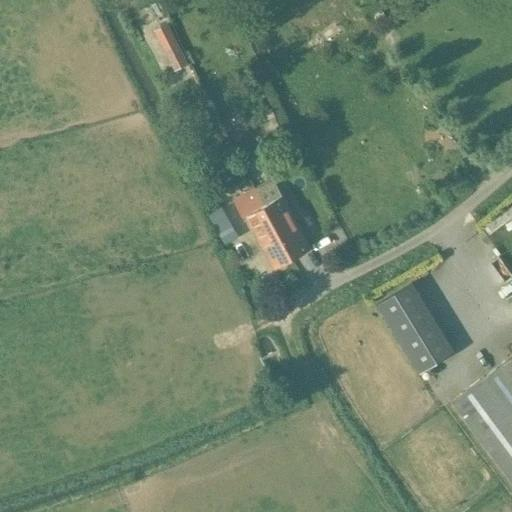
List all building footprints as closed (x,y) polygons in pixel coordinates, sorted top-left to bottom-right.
[(280,0),(304,41),(311,37),(318,47),(339,35),(332,22),(340,17),(329,0),(280,0)] [(169,23),(156,29),(176,69),(189,63),(169,23)] [(272,179),(253,189),(291,260),(309,250),(272,179)] [(272,269),(291,260),(253,189),(232,200),(241,217),(244,216),(272,269)] [(237,237),(221,208),(208,215),(224,244),(237,237)] [(411,283),(377,304),(419,373),(453,352),(411,283)] [(511,355),(451,401),(511,482),(511,355)]
